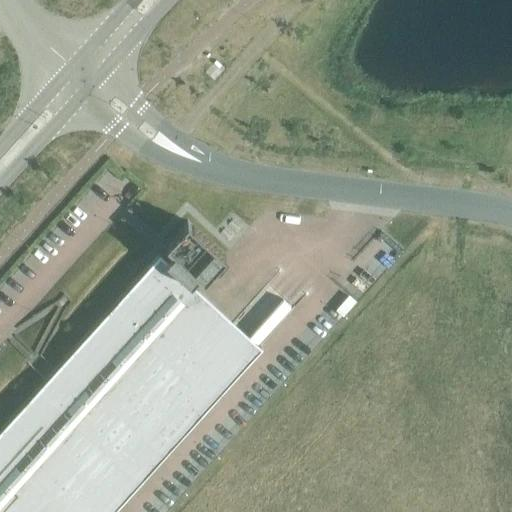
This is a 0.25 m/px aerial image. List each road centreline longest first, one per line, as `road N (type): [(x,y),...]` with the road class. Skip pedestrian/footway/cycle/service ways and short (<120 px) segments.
road 1 (unknown): [(348,191),(305,301),(216,418),(128,511)]
road 2 (unclassified): [(511,214),(244,177),(196,162)]
road 3 (unclassified): [(90,84),(100,114),(143,148),(180,164),(196,162)]
road 4 (secondary): [(0,186),(90,84)]
road 5 (unclassified): [(196,162),(120,91),(90,84)]
